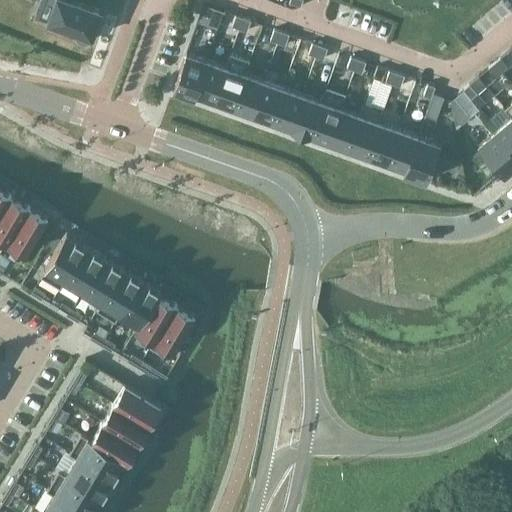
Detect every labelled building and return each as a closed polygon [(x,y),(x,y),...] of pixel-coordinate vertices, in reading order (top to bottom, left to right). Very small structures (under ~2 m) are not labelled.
[(52,0),(46,18),(58,22),(57,25),(73,30),(73,31),(73,32),(73,33),(74,33),(74,34),(74,35),(75,36),(75,37),(76,37),(76,38),(77,38),(78,39),(79,39),(80,39),(81,40),(82,40),(83,39),(84,39),(85,39),(86,38),(87,38),(88,37),(89,36),(89,35),(90,34),(90,33),(99,7),(78,0),(52,0)] [(200,14),(197,21),(217,28),(224,10),(211,5),(204,3),(200,14)] [(235,14),(231,25),(239,28),(243,17),(235,14)] [(243,17),(239,28),(247,31),(251,20),(243,17)] [(274,28),(270,39),(277,42),(282,31),(274,28)] [(282,31),(277,42),(285,44),(289,33),(282,31)] [(312,42),(308,53),(316,56),(320,44),(312,42)] [(320,44),(316,56),(323,58),(327,47),(320,44)] [(207,59),(186,52),(173,90),(194,97),(195,93),(207,59)] [(351,56),(347,67),(354,69),(358,58),(351,56)] [(358,58),(354,69),(362,72),(366,61),(358,58)] [(500,58),(494,63),(502,72),(508,67),(500,58)] [(226,66),(207,59),(195,93),(214,99),(226,66)] [(494,63),(488,68),(496,77),(502,72),(494,63)] [(245,73),(226,66),(214,99),(233,106),(245,73)] [(389,69),(385,81),(393,83),(397,72),(389,69)] [(397,72),(393,83),(400,86),(404,75),(397,72)] [(264,79),(245,73),(233,106),(252,113),(264,79)] [(283,86),(264,79),(252,113),(271,120),(283,86)] [(427,83),(423,94),(431,97),(433,92),(435,86),(427,83)] [(469,84),(463,89),(464,90),(471,98),(477,93),(469,84)] [(302,93),(283,86),(271,120),(290,127),(302,93)] [(464,90),(455,97),(470,116),(479,108),(464,90)] [(444,96),(433,92),(431,97),(425,115),(436,119),(444,96)] [(322,100),(302,93),(290,127),(310,134),(322,100)] [(484,112),(495,107),(488,93),(478,98),(484,112)] [(341,107),(322,100),(310,134),(329,141),(341,107)] [(359,114),(360,114),(348,147),(367,154),(379,121),(380,121),(384,112),(362,104),(359,114)] [(360,114),(359,114),(341,107),(329,141),(348,147),(360,114)] [(511,115),(511,116),(496,128),(511,146),(511,115)] [(380,121),(379,121),(367,154),(386,161),(398,128),(380,121)] [(417,134),(398,128),(386,161),(405,168),(417,134)] [(511,146),(496,128),(479,142),(505,174),(511,167),(511,146)] [(417,134),(405,168),(403,172),(425,180),(439,142),(417,134)] [(0,187),(0,209),(10,193),(0,187)] [(29,204),(10,193),(0,209),(0,236),(7,240),(29,204)] [(48,216),(29,204),(7,240),(26,252),(48,216)] [(66,231),(40,273),(61,285),(65,279),(64,278),(86,242),(66,231)] [(104,254),(86,242),(64,278),(65,279),(83,290),(104,254)] [(83,290),(101,301),(102,301),(123,265),(104,254),(83,290)] [(0,256),(0,266),(4,269),(8,261),(0,256)] [(142,276),(123,265),(102,301),(101,301),(97,307),(117,319),(121,313),(120,312),(142,276)] [(120,312),(121,313),(138,323),(139,323),(158,291),(160,287),(142,276),(120,312)] [(34,287),(31,292),(41,298),(44,293),(34,287)] [(136,326),(155,338),(156,338),(177,302),(158,291),(139,323),(138,323),(136,326)] [(151,344),(171,356),(196,313),(177,302),(156,338),(155,338),(151,344)] [(71,309),(61,303),(58,308),(68,314),(71,309)] [(81,316),(71,309),(68,314),(78,321),(81,316)] [(104,338),(94,332),(90,337),(101,344),(104,338)] [(114,345),(104,338),(101,344),(111,350),(114,345)] [(138,366),(141,361),(131,355),(127,360),(138,366)] [(151,367),(141,361),(138,366),(148,372),(151,367)] [(85,371),(80,368),(74,378),(79,381),(85,371)] [(79,381),(74,378),(68,388),(73,392),(79,381)] [(125,381),(113,400),(149,422),(160,402),(125,381)] [(113,400),(102,419),(138,440),(149,422),(113,400)] [(63,408),(58,405),(52,415),(57,418),(63,408)] [(57,418),(52,415),(45,425),(50,429),(57,418)] [(81,430),(80,431),(127,459),(138,440),(102,419),(91,437),(81,430)] [(127,459),(80,431),(69,449),(112,475),(123,457),(126,460),(127,459)] [(41,445),(35,442),(29,452),(34,455),(41,445)] [(101,494),(112,475),(69,449),(69,450),(76,454),(65,471),(58,467),(58,468),(101,494)] [(34,455),(29,452),(23,462),(28,466),(34,455)] [(89,511),(90,511),(101,494),(58,468),(47,487),(89,511)] [(18,482),(13,479),(7,489),(12,492),(18,482)] [(45,511),(89,511),(47,487),(46,487),(53,491),(42,510),(45,511)] [(12,492),(7,489),(1,499),(6,503),(12,492)]
